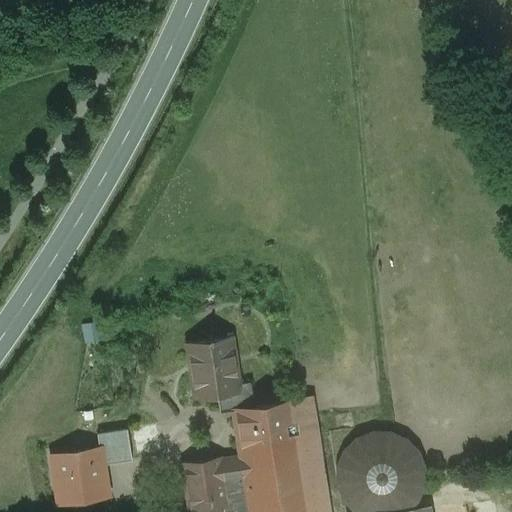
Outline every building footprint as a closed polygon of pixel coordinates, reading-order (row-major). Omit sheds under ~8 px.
[(231,336),(187,343),(196,398),(232,393),(235,410),(255,407),(250,382),(238,384),(231,336)] [(235,410),(234,410),(241,456),(221,459),(221,458),(182,464),(189,511),(312,511),(298,418),(295,401),(255,407),(235,410)] [(157,424),(131,428),(135,457),(161,453),(157,424)] [(389,435),(373,435),(358,441),(346,452),(340,467),(340,483),(346,498),(357,510),(362,511),(399,511),(403,511),(415,499),(421,484),(421,468),(416,453),(404,441),(389,435)] [(99,448),(52,455),(59,502),(108,494),(99,448)]
